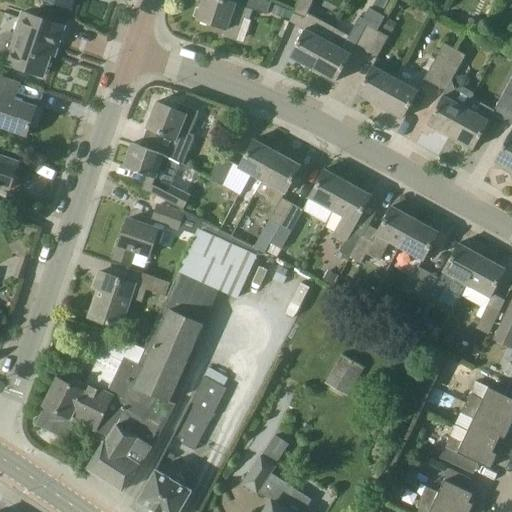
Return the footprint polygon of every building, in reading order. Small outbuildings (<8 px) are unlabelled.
[(45,0),(70,9),(72,0),(45,0)] [(203,0),(197,17),(196,17),(196,18),(225,28),(223,36),(236,41),(248,8),(267,14),(271,2),(264,0),(203,0)] [(290,56),(313,69),(335,28),(323,21),(307,13),(313,0),(299,0),(290,21),(304,29),(290,56)] [(388,0),(375,0),(372,5),(383,11),(389,0),(388,0)] [(272,15),(283,19),(283,18),(286,10),(273,5),(270,12),(272,13),(272,15)] [(0,61),(8,64),(43,76),(53,47),(57,49),(64,27),(22,12),(13,37),(5,34),(0,37),(0,61)] [(471,18),(466,26),(481,34),(485,25),(471,18)] [(396,23),(388,19),(382,30),(390,34),(396,23)] [(335,28),(313,69),(336,82),(355,47),(366,53),(378,31),(367,24),(362,33),(355,30),(351,37),(335,28)] [(378,31),(366,53),(377,59),(389,37),(378,31)] [(423,79),(434,85),(454,49),(443,43),(423,79)] [(450,136),(465,107),(473,94),(462,88),(455,90),(451,80),(465,55),(454,49),(434,85),(445,91),(427,123),(450,136)] [(380,106),(395,78),(372,65),(357,93),(380,106)] [(511,74),(492,113),(503,119),(511,102),(511,74)] [(34,109),(35,106),(27,103),(26,105),(13,100),(14,96),(0,90),(0,87),(4,77),(0,75),(0,125),(27,135),(30,127),(36,129),(38,122),(35,121),(39,111),(34,109)] [(418,91),(395,78),(380,106),(403,119),(418,91)] [(140,146),(164,155),(179,163),(183,164),(195,135),(190,133),(199,111),(178,103),(178,104),(179,104),(176,110),(156,102),(155,103),(156,104),(147,126),(146,126),(146,127),(148,128),(140,146)] [(511,102),(503,119),(511,124),(511,102)] [(473,148),(488,120),(465,107),(450,136),(473,148)] [(511,128),(494,160),(511,169),(511,128)] [(254,139),(238,168),(261,181),(277,152),(277,151),(276,152),(255,140),(255,139),(254,139)] [(172,184),(179,163),(164,155),(140,146),(132,143),(124,167),(146,174),(142,188),(185,208),(192,193),(172,184)] [(277,152),(261,181),(255,192),(278,205),(269,220),(279,226),(292,203),(282,198),(300,164),(299,164),(278,153),(278,152),(277,152)] [(17,164),(0,157),(0,187),(8,190),(17,164)] [(234,163),(222,157),(210,179),(222,186),(234,163)] [(309,198),(332,211),(348,181),(347,181),(347,182),(326,170),(326,169),(325,169),(309,198)] [(348,181),(332,211),(343,217),(332,236),(344,242),(338,252),(350,259),(362,236),(351,230),(371,194),(370,194),(349,182),(348,181)] [(292,203),(279,226),(272,240),(282,246),(303,209),(292,203)] [(177,228),(182,214),(158,206),(153,220),(177,228)] [(389,242),(399,248),(415,218),(414,218),(414,219),(393,207),(393,206),(392,206),(378,231),(368,225),(362,236),(350,259),(360,264),(365,254),(379,262),(389,242)] [(416,219),(415,218),(399,248),(422,261),(438,231),(437,230),(437,231),(416,219)] [(160,243),(164,231),(128,219),(114,259),(145,269),(154,241),(160,243)] [(87,469),(122,491),(143,458),(145,459),(158,439),(176,404),(169,401),(219,288),(238,297),(259,249),(253,247),(201,220),(163,306),(164,306),(145,349),(144,348),(137,364),(129,381),(131,382),(116,424),(108,436),(109,437),(106,442),(105,442),(87,469)] [(269,220),(253,247),(259,249),(265,253),(272,240),(279,226),(269,220)] [(466,285),(482,256),(481,255),(481,256),(460,244),(460,243),(459,243),(443,272),(466,285)] [(504,268),(482,256),(466,285),(491,299),(477,326),(488,332),(505,301),(491,294),(505,268),(504,267),(504,268)] [(417,295),(429,272),(418,266),(406,288),(417,295)] [(137,271),(133,284),(100,272),(94,287),(100,289),(90,317),(120,327),(130,298),(142,302),(146,289),(166,296),(170,283),(137,271)] [(338,277),(328,272),(322,282),(333,288),(338,277)] [(440,278),(429,272),(417,295),(427,300),(440,278)] [(511,302),(494,339),(511,347),(511,302)] [(60,322),(54,339),(67,343),(72,326),(60,322)] [(458,338),(445,332),(439,344),(452,350),(458,338)] [(123,357),(137,364),(144,348),(107,334),(99,350),(122,361),(123,357)] [(342,355),(325,383),(348,395),(364,368),(342,355)] [(129,381),(137,364),(123,357),(122,361),(107,391),(87,382),(83,391),(57,378),(44,405),(47,407),(38,425),(67,439),(76,420),(95,429),(95,431),(96,430),(108,436),(116,424),(131,382),(129,381)] [(458,361),(448,363),(450,372),(460,370),(458,361)] [(183,444),(195,451),(227,388),(205,377),(175,436),(184,441),(183,444)] [(511,398),(476,382),(466,403),(511,425),(511,421),(511,398)] [(504,438),(511,425),(466,403),(461,413),(473,419),(468,431),(496,444),(500,436),(504,438)] [(492,452),(496,444),(468,431),(462,442),(450,437),(445,447),(458,453),(479,462),(490,468),(497,454),(492,452)] [(276,434),(261,455),(243,484),(258,493),(259,491),(273,500),(265,511),(303,511),(312,499),(271,473),(290,443),(276,434)] [(445,447),(440,458),(451,463),(452,464),(458,453),(445,447)] [(138,500),(157,511),(178,511),(192,490),(182,484),(185,479),(177,474),(174,479),(155,469),(138,500)] [(422,496),(450,510),(455,511),(469,511),(473,504),(469,502),(473,493),(444,480),(438,492),(426,486),(422,496)] [(406,489),(395,484),(392,491),(403,496),(406,489)] [(455,511),(450,510),(422,496),(417,505),(429,511),(428,511),(455,511)]
